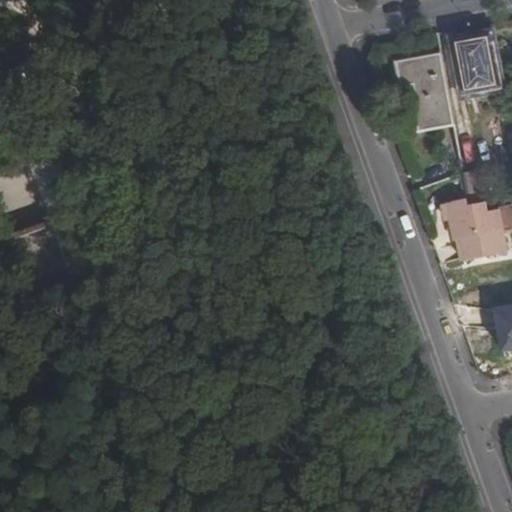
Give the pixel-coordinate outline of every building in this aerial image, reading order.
[(495,34),(457,40),(466,94),(504,88),(495,34)] [(457,127),(444,53),(398,61),(403,86),(417,84),(422,108),(415,109),(419,134),(457,127)] [(493,178),(471,182),(475,206),(475,211),(497,207),(499,207),(493,178)] [(461,212),(454,213),(456,224),(463,223),(471,267),(511,259),(511,238),(511,239),(511,238),(511,211),(498,214),(497,207),(475,211),(475,206),(460,209),(461,212)] [(511,304),(496,307),(504,355),(511,353),(511,304)]
